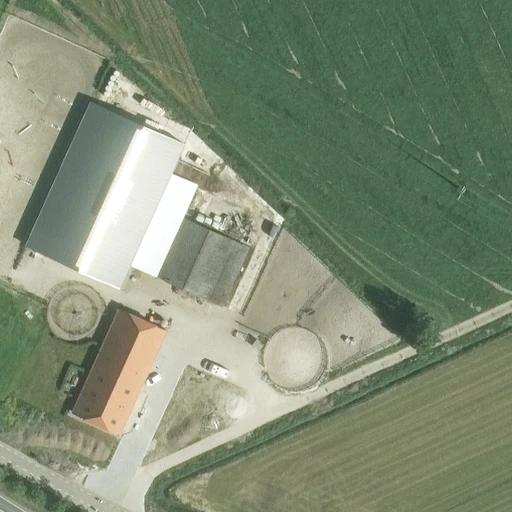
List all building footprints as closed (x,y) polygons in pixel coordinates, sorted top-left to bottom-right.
[(183,144),(90,102),(25,246),(118,288),(183,144)] [(182,218),(155,277),(221,307),(248,248),(182,218)] [(165,331),(119,310),(72,414),(118,435),(165,331)] [(200,346),(202,332),(190,330),(187,343),(200,346)] [(262,346),(256,341),(252,347),(258,352),(262,346)] [(141,467),(153,460),(143,440),(130,447),(141,467)] [(92,498),(102,497),(99,477),(90,478),(92,498)]
